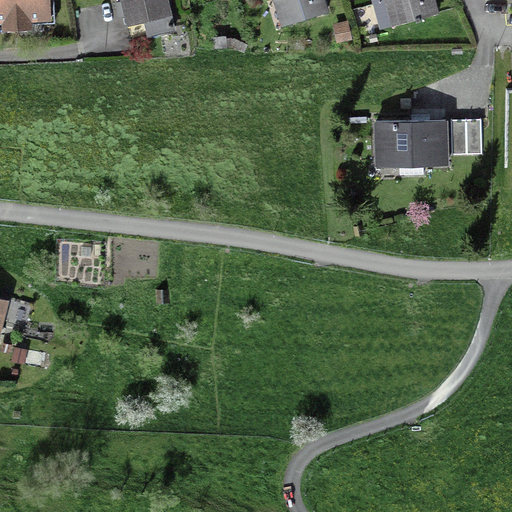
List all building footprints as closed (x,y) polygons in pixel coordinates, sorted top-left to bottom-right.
[(46,0),(0,0),(0,19),(47,17),(46,0)] [(164,0),(120,0),(125,24),(168,15),(164,0)] [(320,0),(277,0),(285,24),(324,12),(320,0)] [(430,0),(387,0),(395,27),(435,15),(430,0)] [(484,115),(451,115),(452,151),(485,151),(484,115)] [(444,116),(380,117),(380,165),(445,164),(444,116)]
